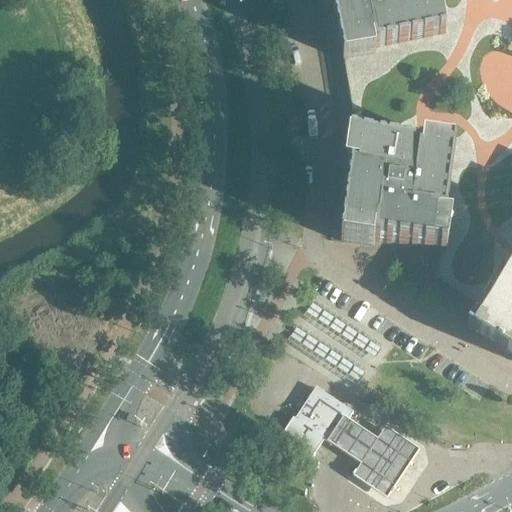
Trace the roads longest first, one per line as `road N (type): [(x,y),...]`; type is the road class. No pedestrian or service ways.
road 1 (residential): [(511,384),(315,255),(317,109),(297,0)]
road 2 (secondary): [(144,453),(215,339),(258,194),(254,108),(229,0)]
road 3 (secondary): [(182,0),(206,65),(213,200),(179,303),(93,445)]
